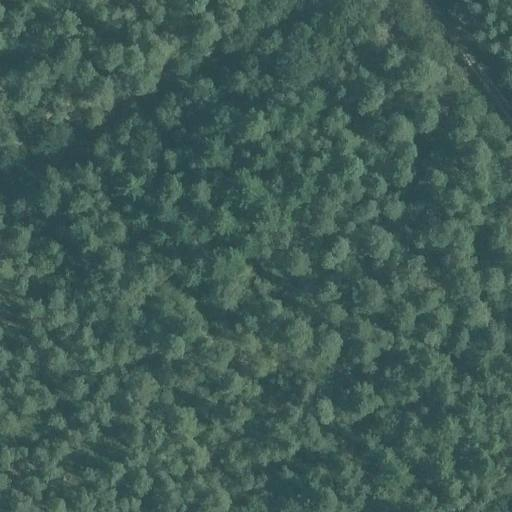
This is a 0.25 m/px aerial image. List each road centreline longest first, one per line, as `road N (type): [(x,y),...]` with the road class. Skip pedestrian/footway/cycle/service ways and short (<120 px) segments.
road 1 (track): [(324,0),(0,187)]
road 2 (track): [(511,117),(425,0)]
